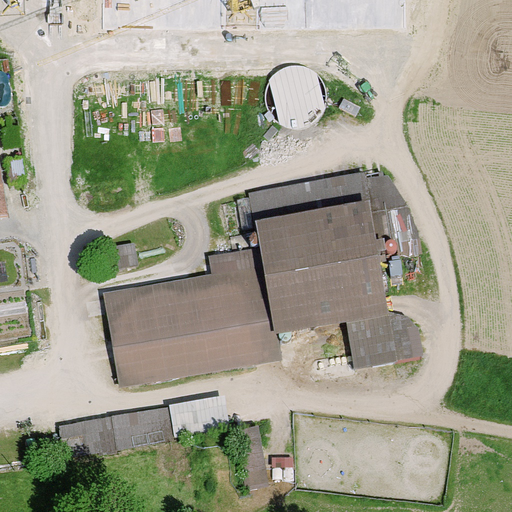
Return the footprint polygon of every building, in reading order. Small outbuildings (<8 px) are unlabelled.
[(192,33),(145,41),(153,93),(201,86),(192,33)] [(283,111),(312,100),(301,70),(271,81),(283,111)] [(0,152),(0,226),(11,224),(0,152)] [(261,235),(264,255),(210,262),(213,285),(108,298),(120,391),(285,370),(281,341),(349,332),(354,372),(417,364),(411,323),(393,326),(379,216),(371,217),(367,182),(252,197),(257,235),(261,235)] [(219,402),(59,430),(64,459),(224,431),(219,402)] [(260,431),(235,435),(245,494),(270,490),(260,431)]
